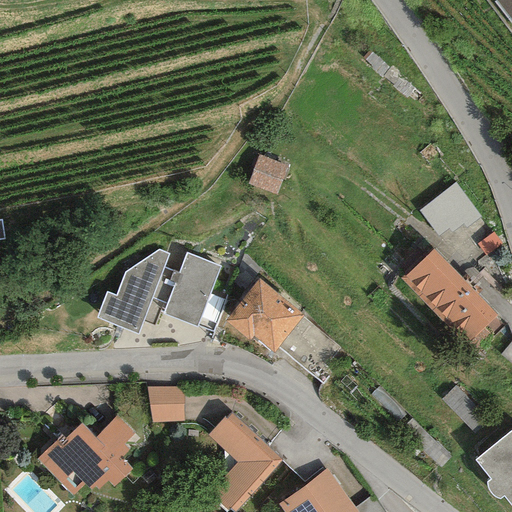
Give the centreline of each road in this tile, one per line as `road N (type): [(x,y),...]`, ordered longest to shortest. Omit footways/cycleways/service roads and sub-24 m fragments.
road 1 (tertiary): [(0,368),(209,366),(267,382),(435,511)]
road 2 (tertiary): [(511,208),(494,160),(386,0)]
road 3 (unclassified): [(183,197),(39,302),(0,315)]
